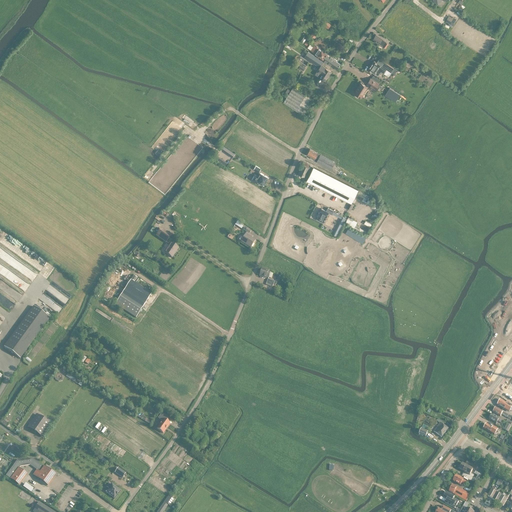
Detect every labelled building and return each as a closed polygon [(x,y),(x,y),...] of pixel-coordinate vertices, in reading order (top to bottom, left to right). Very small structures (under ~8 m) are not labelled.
[(383,46),(385,48),(388,43),(386,42),(387,41),(382,38),(376,34),(372,38),(379,43),(378,43),(383,46)] [(323,59),(327,61),(328,60),(327,60),(331,55),(325,51),(324,51),(321,49),(319,48),(319,47),(314,44),(310,49),(315,53),(317,55),(323,59)] [(331,71),(324,67),(321,65),(323,62),(321,61),(318,58),(308,51),(304,57),(319,67),(315,73),(318,76),(325,80),(327,77),(331,71)] [(327,61),(337,68),(340,64),(333,59),(334,57),(331,55),(327,60),(328,60),(327,61)] [(391,72),(394,68),(379,58),(376,62),(374,61),(368,69),(375,73),(378,75),(380,71),(384,73),(386,69),(391,72)] [(305,64),(296,59),(295,62),(304,67),(305,64)] [(360,82),(354,92),(356,93),(356,94),(356,95),(358,97),(359,96),(359,95),(361,97),(367,87),(370,88),(371,86),(375,89),(379,83),(378,83),(380,80),(372,76),(371,78),(370,78),(367,84),(366,86),(360,82)] [(293,85),(283,102),(303,115),(314,99),(293,85)] [(234,152),(220,143),(217,146),(232,156),(234,152)] [(310,157),(314,160),(316,155),(319,157),(316,161),(331,169),(335,162),(320,154),(318,153),(310,149),(307,154),(311,156),(310,157)] [(228,163),(213,152),(212,155),(211,155),(226,166),(227,165),(228,163)] [(302,163),(298,173),(305,177),(306,175),(307,172),(310,174),(313,166),(303,162),(303,163),(302,163)] [(309,176),(307,180),(351,203),(358,188),(352,186),(313,166),(310,174),(309,176)] [(268,177),(260,172),(258,176),(254,173),(251,179),(258,183),(259,182),(264,184),(268,177)] [(328,212),(331,213),(333,210),(327,207),(326,210),(321,208),(319,212),(318,211),(317,214),(318,215),(316,218),(317,219),(320,221),(321,220),(324,221),(328,212)] [(243,226),(241,225),(242,223),(237,221),(235,225),(238,227),(241,229),(243,226)] [(253,236),(250,234),(251,231),(247,228),(246,228),(245,227),(243,230),(245,231),(247,232),(244,236),(241,242),(251,248),(256,240),(252,238),(253,236)] [(366,237),(349,227),(345,233),(362,243),(366,237)] [(171,235),(161,228),(156,236),(166,243),(171,235)] [(178,248),(171,243),(164,253),(171,258),(178,248)] [(266,278),(266,277),(269,278),(271,272),(262,269),(260,275),(260,276),(263,277),(263,276),(266,278)] [(274,281),(268,279),(266,284),(272,287),(273,284),(276,285),(277,283),(274,282),(274,281)] [(130,280),(122,294),(142,308),(151,294),(130,280)] [(122,294),(115,304),(136,318),(142,308),(122,294)] [(50,318),(33,306),(4,347),(20,359),(50,318)] [(511,409),(511,408),(511,407),(511,405),(507,401),(506,403),(500,400),(497,405),(505,409),(506,407),(511,409)] [(494,409),(493,410),(493,411),(494,412),(493,412),(500,416),(501,414),(507,417),(508,415),(496,408),(494,408),(494,409)] [(162,421),(156,428),(163,433),(170,424),(165,421),(168,418),(161,413),(158,418),(162,421)] [(492,414),(489,419),(497,423),(498,421),(502,423),(503,421),(492,414)] [(50,424),(37,415),(28,428),(40,436),(41,437),(50,424)] [(443,425),(440,423),(433,431),(437,434),(442,438),(448,429),(443,425)] [(484,429),(493,434),(495,435),(498,430),(493,427),(493,428),(486,424),(484,429)] [(425,437),(428,431),(421,428),(419,434),(425,437)] [(17,460),(6,476),(10,479),(10,480),(17,485),(26,474),(19,469),(20,467),(30,465),(37,471),(33,476),(46,486),(55,474),(44,467),(31,458),(17,460)] [(465,465),(463,464),(459,469),(467,474),(470,475),(473,470),(475,471),(474,473),(479,476),(483,470),(467,461),(465,465)] [(115,473),(122,478),(125,473),(118,468),(115,473)] [(456,476),(453,481),(460,485),(461,483),(467,486),(468,483),(463,480),(456,476)] [(106,492),(114,498),(120,490),(111,484),(108,488),(108,489),(106,492)] [(452,485),(449,490),(453,492),(453,494),(466,501),(470,495),(452,485)] [(493,500),(497,493),(494,491),(496,488),(493,487),(488,497),(493,500)] [(455,508),(458,501),(453,499),(454,497),(446,492),(444,497),(446,499),(445,503),(455,508)] [(497,492),(497,493),(493,500),(498,503),(502,496),(499,495),(500,494),(497,492)] [(502,495),(502,496),(498,503),(498,504),(503,507),(507,500),(504,498),(506,495),(503,493),(502,495)] [(162,511),(168,505),(170,507),(175,500),(168,495),(164,502),(156,511),(162,511)] [(54,511),(39,502),(35,507),(34,509),(39,511),(54,511)]
